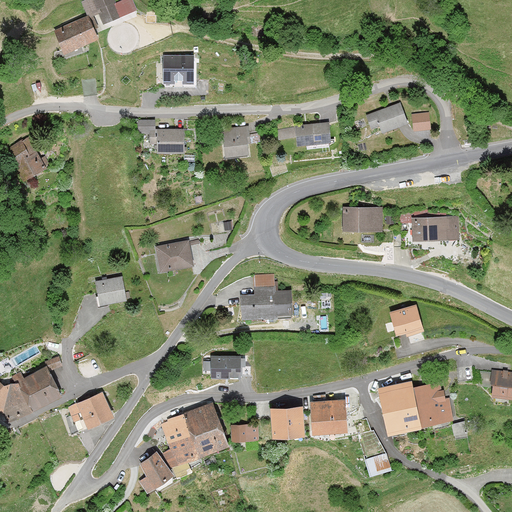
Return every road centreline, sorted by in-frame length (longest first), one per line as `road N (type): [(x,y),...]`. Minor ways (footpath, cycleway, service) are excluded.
road 1 (residential): [(444,160),(438,100),(406,80),(295,108),(53,107),(0,123)]
road 2 (track): [(175,24),(294,55),(396,57),(511,125)]
road 3 (tertiary): [(73,490),(226,263),(266,236)]
road 4 (tertiary): [(266,236),(283,255),(415,277),(511,317)]
road 5 (residential): [(125,454),(148,419),(182,400),(286,395),(360,379)]
road 6 (tertiary): [(444,160),(290,194),(271,206),(266,236)]
road 7 (residential): [(485,511),(388,445),(372,424),(360,379)]
road 8 (residential): [(360,379),(458,353),(511,351)]
